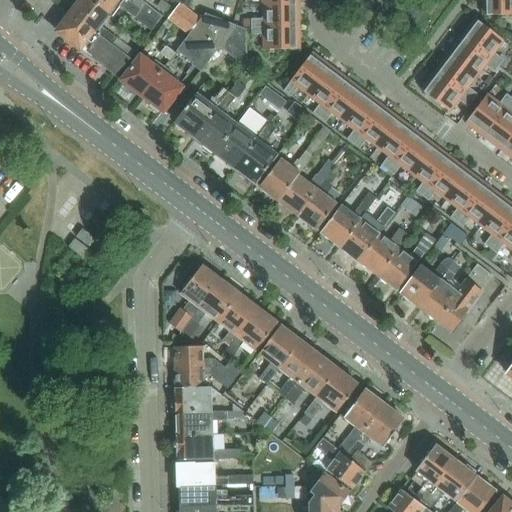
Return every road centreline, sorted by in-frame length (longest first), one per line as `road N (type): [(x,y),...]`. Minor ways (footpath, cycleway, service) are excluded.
road 1 (residential): [(150,511),(144,282),(196,207)]
road 2 (tertiary): [(442,395),(196,207)]
road 3 (residential): [(511,180),(316,33),(316,0)]
road 4 (tertiary): [(122,152),(0,44)]
road 5 (tertiary): [(0,72),(122,152)]
